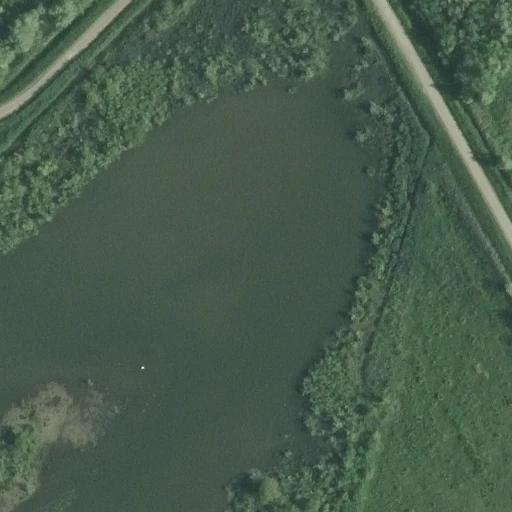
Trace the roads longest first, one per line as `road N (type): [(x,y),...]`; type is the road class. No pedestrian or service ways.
road 1 (track): [(511,240),(372,0)]
road 2 (track): [(121,0),(33,93),(0,115)]
